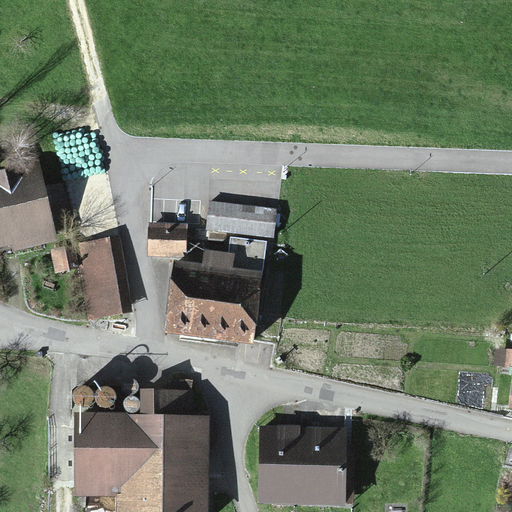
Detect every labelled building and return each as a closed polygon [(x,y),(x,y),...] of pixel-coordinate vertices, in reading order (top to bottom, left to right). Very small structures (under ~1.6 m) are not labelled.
[(35,173),(0,180),(0,254),(51,244),(35,173)] [(273,217),(209,209),(205,235),(270,243),(273,217)] [(182,235),(148,234),(147,259),(181,260),(182,235)] [(115,249),(78,253),(86,323),(123,319),(115,249)] [(199,277),(170,273),(161,338),(245,350),(254,284),(228,281),(230,265),(201,261),(199,277)] [(511,337),(507,337),(501,419),(511,419),(511,337)] [(139,424),(79,422),(76,503),(110,505),(109,511),(201,511),(205,427),(189,426),(189,403),(140,401),(139,424)] [(346,429),(261,427),(259,503),(345,505),(346,429)]
